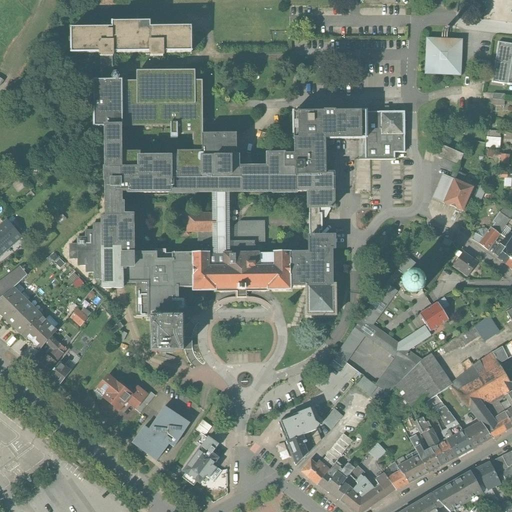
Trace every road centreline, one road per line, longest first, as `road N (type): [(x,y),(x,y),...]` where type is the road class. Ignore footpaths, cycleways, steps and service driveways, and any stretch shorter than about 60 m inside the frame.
road 1 (residential): [(166,510),(0,366)]
road 2 (residential): [(511,438),(385,511)]
